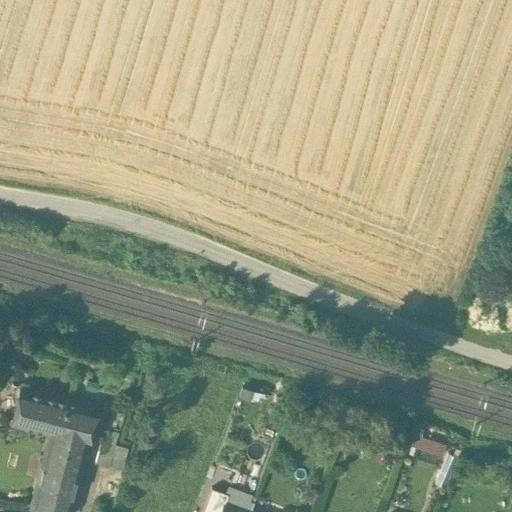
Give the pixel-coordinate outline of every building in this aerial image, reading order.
[(97,406),(31,389),(28,384),(22,383),(18,386),(16,391),(19,396),(12,423),(50,432),(87,442),(88,440),(87,440),(97,406)] [(105,439),(101,438),(95,461),(109,465),(115,445),(119,433),(108,430),(105,439)] [(68,511),(87,442),(50,432),(30,508),(47,511),(68,511)] [(413,450),(443,456),(446,440),(416,434),(413,450)] [(127,448),(115,445),(110,465),(121,468),(127,448)] [(449,475),(440,471),(435,483),(444,487),(449,475)] [(228,493),(211,486),(201,511),(220,511),(224,504),(228,493)]
